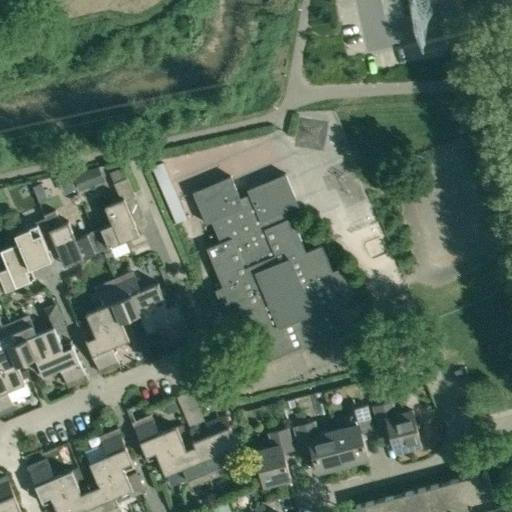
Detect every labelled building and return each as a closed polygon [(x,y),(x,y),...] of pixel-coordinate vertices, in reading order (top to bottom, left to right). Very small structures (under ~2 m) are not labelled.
[(86,173),(74,178),(80,192),(92,187),(86,173)] [(215,290),(227,316),(237,312),(248,338),(259,334),(270,359),(302,346),(300,341),(321,333),(322,337),(351,325),(340,299),(354,293),(343,266),(333,271),(322,245),(306,251),(291,217),(286,219),(282,211),(298,205),(285,173),(247,189),(249,194),(240,198),(230,176),(193,192),(206,223),(211,221),(220,242),(207,248),(223,286),(215,290)] [(94,231),(101,250),(139,234),(125,200),(135,196),(127,176),(112,182),(119,200),(105,205),(112,223),(94,231)] [(15,233),(19,241),(23,251),(33,247),(40,263),(52,258),(37,221),(25,226),(26,228),(15,233)] [(49,229),(51,233),(64,265),(101,250),(94,231),(76,238),(69,221),(49,229)] [(8,267),(0,270),(0,292),(35,278),(31,266),(40,263),(33,247),(23,251),(19,241),(1,249),(8,267)] [(133,271),(115,279),(131,317),(140,313),(166,301),(158,282),(141,290),(133,271)] [(131,317),(115,279),(96,287),(104,305),(86,312),(94,331),(122,320),(131,317)] [(140,313),(141,316),(148,331),(165,324),(172,342),(191,335),(175,297),(166,301),(140,313)] [(26,361),(35,357),(62,344),(57,333),(66,329),(63,322),(36,333),(29,315),(10,323),(26,361)] [(129,339),(122,320),(94,331),(85,335),(100,373),(119,365),(112,346),(129,339)] [(26,361),(10,323),(0,326),(0,370),(17,364),(26,361)] [(62,344),(35,357),(43,375),(60,368),(68,386),(87,378),(73,345),(64,349),(62,344)] [(25,383),(17,364),(0,370),(0,414),(15,408),(7,390),(25,383)] [(393,400),(372,405),(378,428),(389,425),(395,451),(421,444),(412,410),(397,414),(393,400)] [(334,430),(343,464),(368,458),(362,432),(374,429),(367,405),(354,408),(358,424),(334,430)] [(194,440),(210,478),(227,470),(220,452),(237,445),(230,425),(226,414),(206,423),(210,433),(194,440)] [(184,444),(183,439),(177,425),(159,433),(151,415),(133,422),(148,460),(158,456),(184,444)] [(440,426),(436,417),(433,419),(431,424),(433,429),(440,426)] [(318,471),(343,464),(334,430),(319,434),(315,420),(293,426),(298,448),(311,445),(318,471)] [(271,447),(255,451),(264,485),(290,478),(283,452),(294,449),(288,427),(267,432),(271,447)] [(90,462),(97,480),(125,470),(134,466),(118,428),(100,436),(107,454),(90,462)] [(194,440),(184,444),(158,456),(165,475),(183,467),(191,486),(210,478),(194,440)] [(44,504),(53,500),(79,488),(72,469),(54,477),(46,458),(28,466),(44,504)] [(133,488),(125,470),(97,480),(88,484),(99,511),(121,511),(115,496),(133,488)] [(357,511),(474,511),(479,511),(496,505),(487,471),(356,505),(357,511)] [(0,511),(22,511),(7,475),(0,477),(0,511)] [(99,511),(88,484),(79,488),(53,500),(57,511),(75,511),(78,511),(99,511)] [(226,511),(230,510),(225,498),(208,505),(210,511),(226,511)] [(511,511),(511,500),(496,505),(479,511),(478,511),(511,511)]
